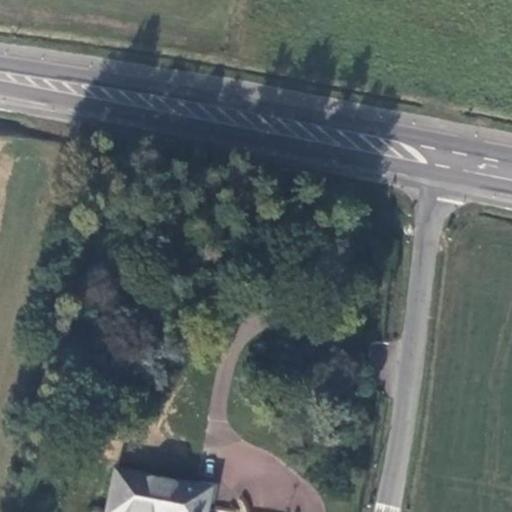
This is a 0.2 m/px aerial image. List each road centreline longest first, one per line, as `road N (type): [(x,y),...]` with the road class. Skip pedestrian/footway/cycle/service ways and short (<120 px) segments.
road 1 (secondary): [(0,75),(442,159)]
road 2 (unclassified): [(385,511),(442,159)]
